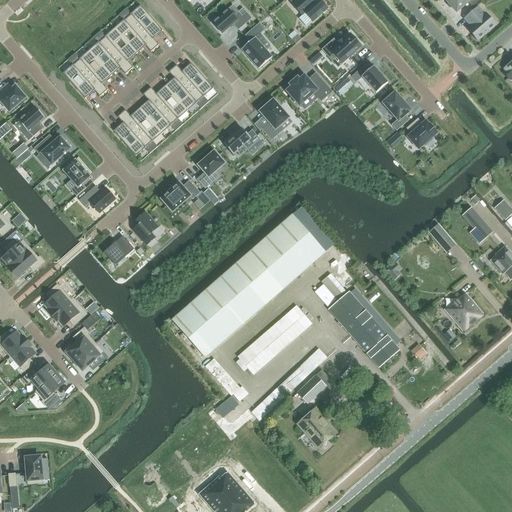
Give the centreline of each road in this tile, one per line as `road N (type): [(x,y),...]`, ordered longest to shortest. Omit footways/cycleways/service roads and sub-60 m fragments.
road 1 (tertiary): [(331,511),(511,354)]
road 2 (residential): [(136,195),(247,93)]
road 3 (residential): [(195,33),(84,131)]
road 4 (residential): [(350,6),(444,115)]
road 5 (residential): [(247,93),(350,6)]
road 6 (residential): [(84,131),(0,30)]
